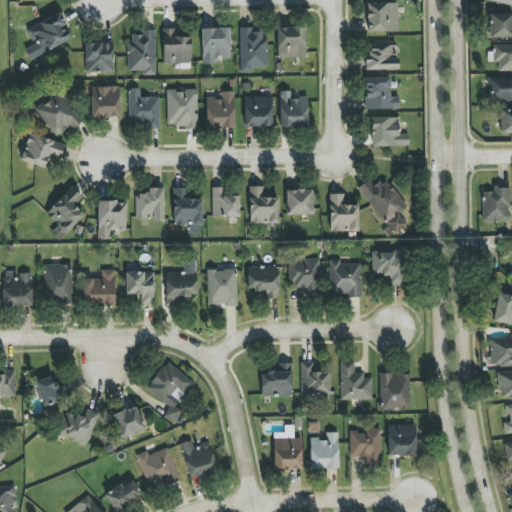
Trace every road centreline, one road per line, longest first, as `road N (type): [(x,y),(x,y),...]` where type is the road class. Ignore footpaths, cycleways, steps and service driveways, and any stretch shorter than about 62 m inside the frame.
road 1 (tertiary): [(494,511),(474,433),(464,339),(460,0)]
road 2 (tertiary): [(432,0),(441,331),(468,511)]
road 3 (residential): [(332,0),(336,113),(325,147),(298,157),(100,162)]
road 4 (residential): [(419,493),(192,511)]
road 5 (residential): [(0,333),(179,341),(213,362)]
road 6 (residential): [(213,362),(250,333),(391,322)]
road 7 (residential): [(253,511),(231,394),(213,362)]
